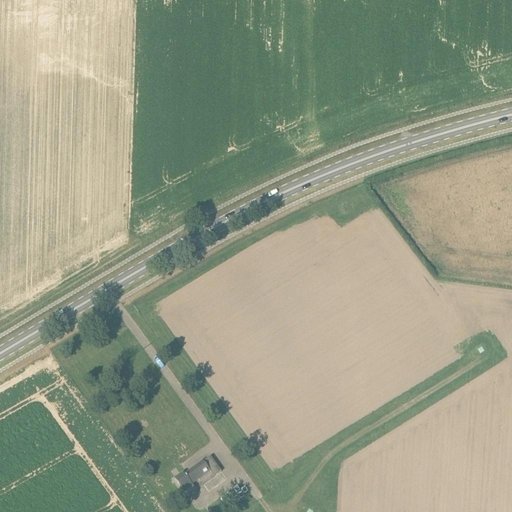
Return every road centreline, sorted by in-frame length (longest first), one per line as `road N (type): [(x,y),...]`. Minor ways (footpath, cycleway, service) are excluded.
road 1 (secondary): [(0,356),(302,184),(511,117)]
road 2 (track): [(109,290),(265,511)]
